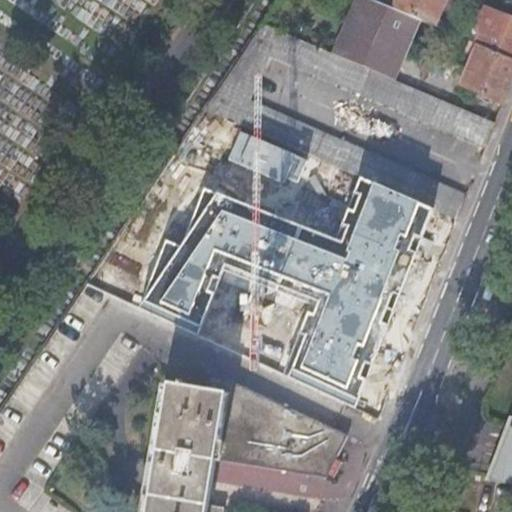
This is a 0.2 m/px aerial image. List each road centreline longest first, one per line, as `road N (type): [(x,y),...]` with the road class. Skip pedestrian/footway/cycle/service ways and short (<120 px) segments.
road 1 (tertiary): [(371,511),(511,159)]
road 2 (unknown): [(408,354),(161,254)]
